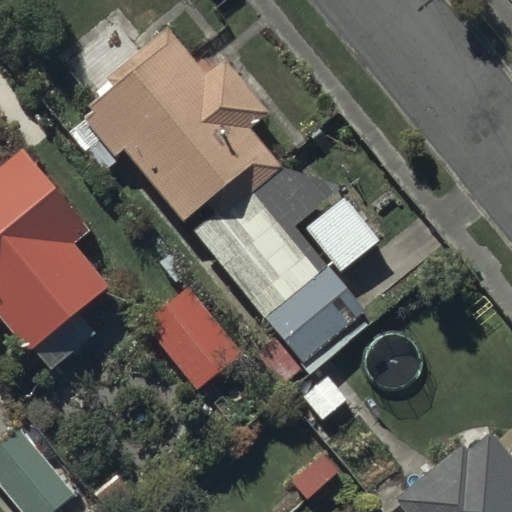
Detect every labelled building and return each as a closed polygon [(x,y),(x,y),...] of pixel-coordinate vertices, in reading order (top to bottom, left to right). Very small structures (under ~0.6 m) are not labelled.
[(200,72),(162,26),(107,73),(116,83),(87,108),(92,114),(84,121),(112,154),(118,148),(179,218),(201,199),(212,212),(189,232),(303,363),(363,311),(323,265),(323,213),(332,182),(275,165),(243,128),(261,112),(216,58),(200,72)] [(0,322),(24,351),(28,348),(46,370),(92,333),(72,309),(102,285),(68,243),(82,231),(15,150),(0,162),(0,322)] [(238,352),(185,286),(139,323),(193,389),(238,352)] [(17,429),(0,443),(0,486),(21,511),(49,511),(71,494),(17,429)] [(457,440),(389,495),(402,511),(511,511),(511,465),(486,433),(465,450),(457,440)]
